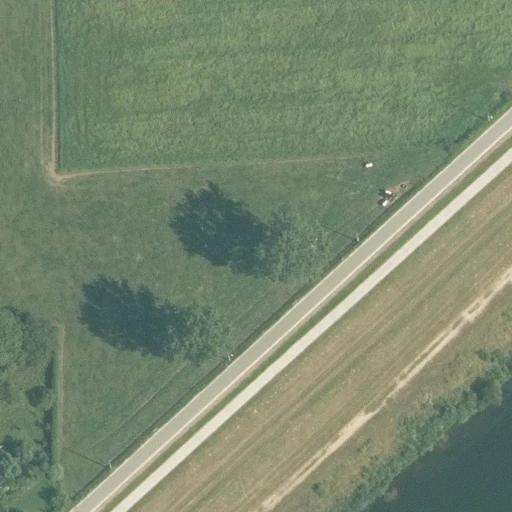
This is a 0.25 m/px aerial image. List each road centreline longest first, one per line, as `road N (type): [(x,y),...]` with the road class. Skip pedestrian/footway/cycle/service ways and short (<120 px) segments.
road 1 (unclassified): [(94,511),(511,129)]
road 2 (track): [(511,213),(183,511)]
road 3 (track): [(262,511),(511,276)]
